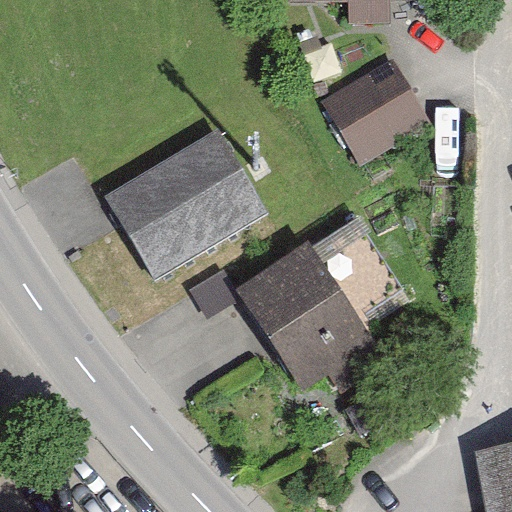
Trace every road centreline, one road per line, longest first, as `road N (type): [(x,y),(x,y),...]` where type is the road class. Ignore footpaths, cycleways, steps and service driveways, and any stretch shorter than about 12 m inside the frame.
road 1 (tertiary): [(0,237),(31,293),(137,435),(214,511)]
road 2 (residential): [(511,250),(509,415),(462,434),(440,481),(445,511)]
